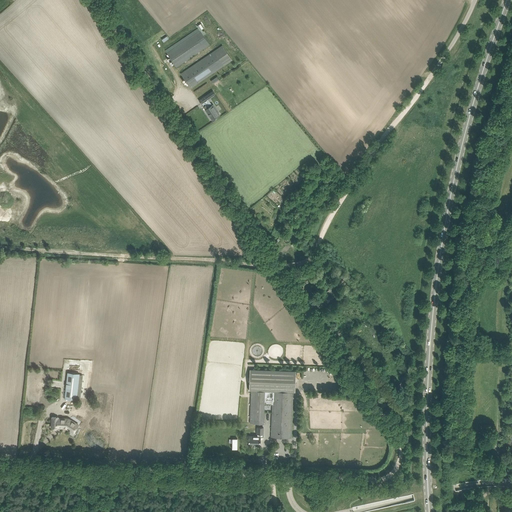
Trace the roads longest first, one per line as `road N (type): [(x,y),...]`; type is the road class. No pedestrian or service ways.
road 1 (secondary): [(429,511),(426,397),(438,268),(468,120),(507,0)]
road 2 (unclassified): [(381,479),(0,464)]
road 3 (track): [(98,0),(275,266)]
road 4 (track): [(0,249),(275,266)]
road 5 (track): [(275,266),(308,260),(333,210),(429,78)]
road 6 (track): [(275,266),(395,430)]
